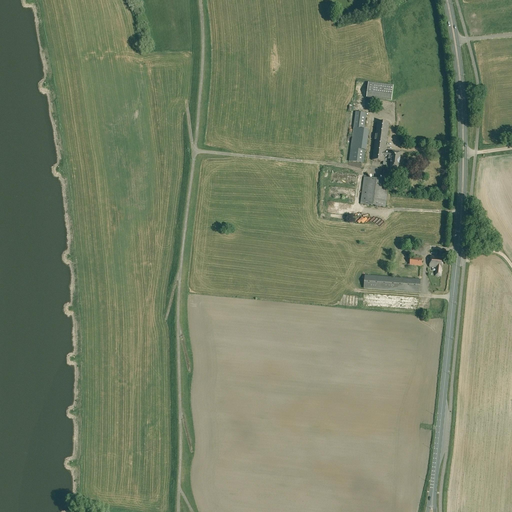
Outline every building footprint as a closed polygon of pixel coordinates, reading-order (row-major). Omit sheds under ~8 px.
[(367,98),(392,101),(394,86),(369,83),(367,98)] [(349,161),(364,163),(366,151),(369,130),(364,129),(367,113),(355,112),(353,128),(349,161)] [(385,162),(384,165),(390,165),(389,170),(398,171),(400,153),(391,152),(391,153),(388,152),(388,151),(386,151),(389,123),(377,122),(372,160),(385,162)] [(388,180),(364,177),(360,205),(384,208),(388,180)] [(435,276),(441,277),(442,268),(443,257),(431,256),(431,258),(430,258),(429,267),(436,268),(435,276)] [(410,265),(422,266),(422,259),(403,257),(402,264),(410,265)] [(364,289),(420,293),(421,279),(365,275),(364,289)] [(421,297),(377,295),(377,308),(420,309),(421,297)]
